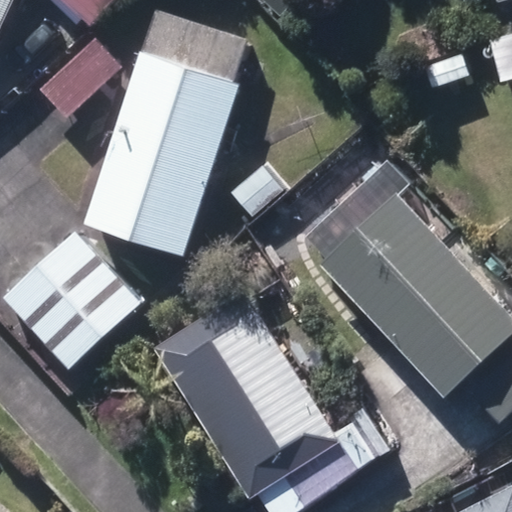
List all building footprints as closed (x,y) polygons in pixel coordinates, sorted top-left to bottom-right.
[(0,0),(0,35),(16,0),(0,0)] [(60,0),(92,31),(122,0),(60,0)] [(270,0),(262,9),(286,31),(300,15),(284,0),(270,0)] [(482,15),(492,51),(511,45),(511,0),(498,0),(501,10),(482,15)] [(88,231),(185,263),(241,91),(235,90),(248,47),(157,17),(88,231)] [(511,45),(492,51),(501,87),(511,84),(511,45)] [(43,95),(69,124),(122,74),(96,46),(43,95)] [(427,75),(434,93),(470,79),(462,60),(427,75)] [(322,272),(445,403),(511,341),(511,322),(399,202),(412,190),(390,167),(309,242),(330,264),(322,272)] [(234,199),(249,217),(280,191),(265,173),(234,199)] [(6,305),(71,375),(142,309),(76,239),(6,305)] [(260,501),(266,511),(310,511),(369,468),(355,445),(343,453),(248,298),(158,353),(252,506),(260,501)] [(354,361),(369,375),(390,354),(375,340),(354,361)] [(511,361),(472,400),(500,430),(511,418),(511,361)] [(511,511),(511,496),(479,511),(511,511)]
